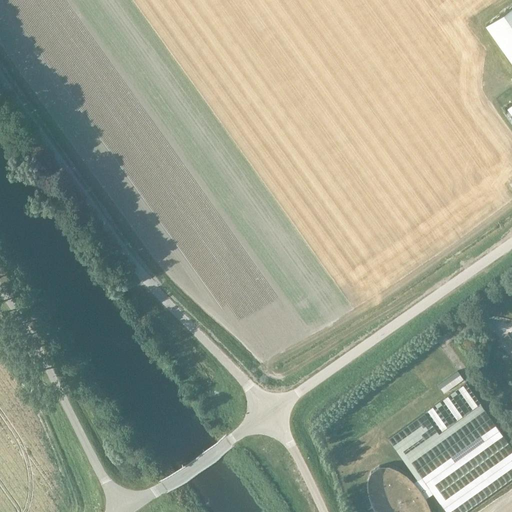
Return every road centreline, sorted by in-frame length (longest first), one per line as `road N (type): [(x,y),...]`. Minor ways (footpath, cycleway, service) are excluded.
road 1 (unclassified): [(269,411),(511,240)]
road 2 (unclassified): [(120,511),(0,288)]
road 3 (unclassified): [(123,511),(269,411)]
